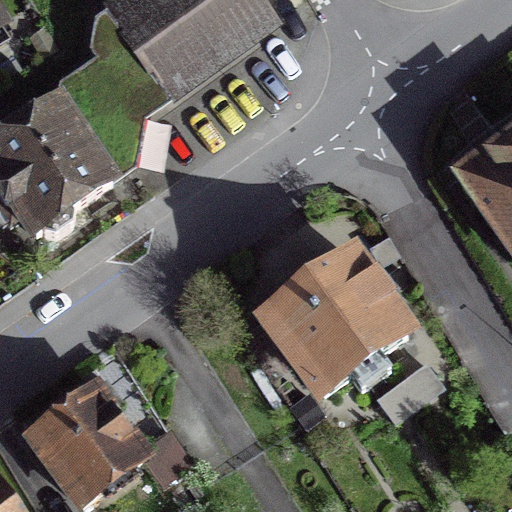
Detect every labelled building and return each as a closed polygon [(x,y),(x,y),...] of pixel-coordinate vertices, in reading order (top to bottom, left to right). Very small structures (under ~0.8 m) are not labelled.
[(130,0),(104,19),(165,104),(270,28),(250,0),(130,0)] [(126,172),(136,124),(165,104),(104,19),(93,27),(85,57),(92,66),(55,92),(51,111),(9,141),(0,127),(0,233),(4,231),(0,225),(0,223),(12,215),(33,244),(39,240),(41,243),(52,245),(69,234),(71,223),(69,220),(109,193),(105,187),(126,172)] [(511,144),(457,185),(511,263),(511,144)] [(381,312),(389,307),(373,284),(365,289),(347,265),(263,325),(321,405),(348,385),(359,400),(388,379),(377,364),(404,344),(381,312)] [(91,396),(27,444),(77,511),(84,511),(145,466),(91,396)]
